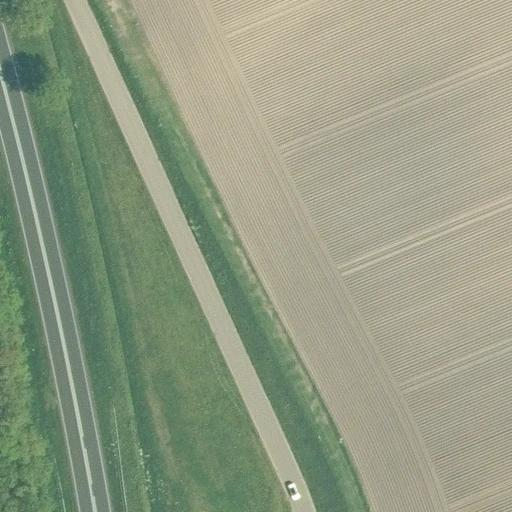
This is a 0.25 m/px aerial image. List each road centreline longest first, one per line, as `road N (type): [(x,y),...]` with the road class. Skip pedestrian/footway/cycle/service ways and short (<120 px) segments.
road 1 (tertiary): [(306,511),(77,0)]
road 2 (trunk): [(94,511),(0,73)]
